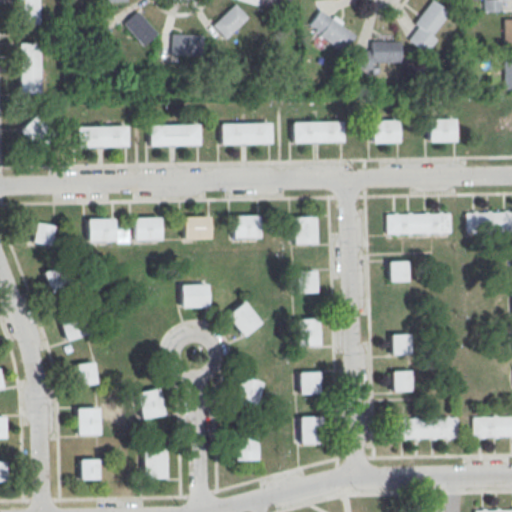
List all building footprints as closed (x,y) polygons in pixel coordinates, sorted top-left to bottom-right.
[(14,0),(34,0),(35,24),(15,24),(14,0)] [(427,0),(431,0),(447,11),(430,35),(435,39),(425,53),(402,36),(427,0)] [(481,0),(481,12),(500,12),(500,0),(481,0)] [(233,3),(245,16),(222,38),(210,25),(233,3)] [(356,33),(318,7),(308,23),(320,31),(314,40),(339,57),(356,33)] [(140,46),(154,33),(135,10),(120,22),(140,46)] [(511,17),(501,18),(502,51),(511,51),(511,17)] [(199,34),(170,33),(169,53),(199,55),(199,34)] [(398,41),(398,62),(377,62),(377,74),(351,74),(351,50),(366,50),(369,54),(369,41),(398,41)] [(16,42),(35,42),(36,90),(16,91),(16,42)] [(511,58),(501,58),(501,89),(511,89),(511,58)] [(18,130),(35,143),(48,125),(31,112),(18,130)] [(425,118),(427,142),(453,141),(453,117),(425,118)] [(290,121),(290,142),(339,141),(339,121),(290,121)] [(368,121),(369,143),(396,142),(395,121),(368,121)] [(216,123),(217,144),(268,143),(267,122),(216,123)] [(146,125),(146,144),(195,144),(195,125),(146,125)] [(76,128),(77,148),(124,146),(123,126),(76,128)] [(462,211),(511,210),(511,233),(463,235),(462,211)] [(384,213),(385,235),(448,232),(447,211),(384,213)] [(230,214),(230,239),(256,238),(255,214),(230,214)] [(180,216),(179,240),(208,241),(208,217),(180,216)] [(290,216),(291,242),(313,242),(312,216),(290,216)] [(130,217),(130,240),(158,240),(158,217),(130,217)] [(84,218),(84,241),(111,242),(111,219),(84,218)] [(34,221),(30,241),(49,244),(53,225),(34,221)] [(385,261),(386,281),(404,280),(404,260),(385,261)] [(41,270),(60,264),(67,284),(47,290),(41,270)] [(292,269),(293,292),(313,292),(312,269),(292,269)] [(177,284),(178,307),(205,306),(204,283),(177,284)] [(241,301),(224,315),(240,335),(258,321),(241,301)] [(58,321),(75,316),(81,335),(63,339),(58,321)] [(292,318),(316,317),(317,344),(293,345),(292,318)] [(387,333),(388,354),(407,353),(406,332),(387,333)] [(70,364),(90,361),(93,384),(73,386),(70,364)] [(295,371),(296,393),(317,393),(316,370),(295,371)] [(389,371),(389,389),(407,389),(407,370),(389,371)] [(259,382),(252,410),(231,404),(238,376),(259,382)] [(155,387),(161,413),(138,417),(132,392),(155,387)] [(73,407),(95,407),(95,434),(73,434),(73,407)] [(296,416),(297,443),(325,442),(324,415),(296,416)] [(511,415),(470,416),(470,436),(511,435),(511,415)] [(454,416),(454,437),(389,437),(389,417),(454,416)] [(253,433),(254,459),(231,459),(230,433),(253,433)] [(139,451),(161,450),(162,477),(140,478),(139,451)] [(77,458),(95,458),(95,478),(76,478),(77,458)]
